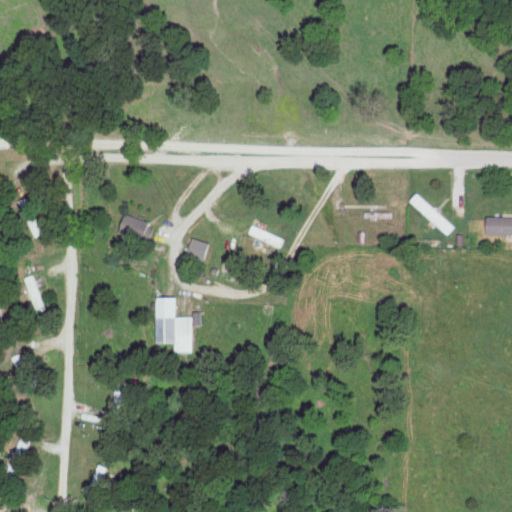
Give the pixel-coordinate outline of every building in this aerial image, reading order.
[(458,225),(422,191),(413,200),(450,234),(458,225)] [(155,220),(129,212),(123,231),(149,239),(155,220)] [(511,215),(490,215),(490,232),(511,232),(511,215)] [(252,232),(284,246),(288,237),(256,223),(252,232)] [(213,240),(195,237),(192,255),(210,258),(213,240)] [(24,277),(37,311),(49,307),(36,273),(24,277)] [(160,341),(180,341),(179,349),(194,350),(194,315),(182,314),(182,295),(161,295),(160,341)] [(37,386),(23,352),(12,356),(26,390),(37,386)] [(127,380),(116,379),(114,416),(125,416),(127,380)] [(7,476),(18,479),(31,438),(20,435),(7,476)]
